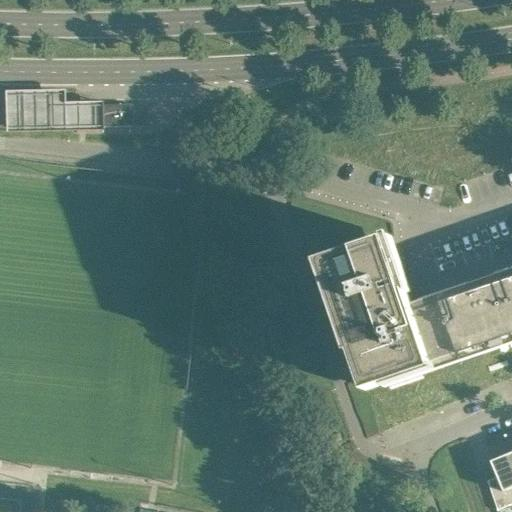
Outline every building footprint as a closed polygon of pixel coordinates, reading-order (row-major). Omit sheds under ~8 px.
[(68,84),(7,84),(8,121),(98,120),(98,101),(102,101),(102,96),(68,96),(68,84)] [(132,122),(132,115),(132,100),(102,101),(98,101),(98,120),(98,123),(132,122)] [(511,270),(412,304),(408,294),(412,293),(395,246),(392,237),(322,261),(331,288),(355,359),(359,368),(366,391),(372,389),(385,385),(385,386),(386,388),(511,344),(511,270)] [(340,440),(338,433),(330,435),(332,442),(340,440)] [(487,482),(499,511),(500,510),(498,507),(509,503),(510,506),(511,505),(510,502),(511,501),(511,453),(511,451),(510,451),(511,453),(491,461),(498,478),(489,481),(487,482)]
